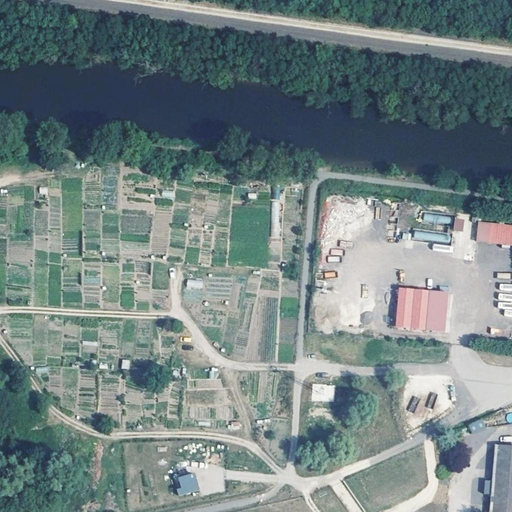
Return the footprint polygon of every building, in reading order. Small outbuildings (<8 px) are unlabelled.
[(63,307),(152,310),(152,294),(124,293),(131,291),(128,280),(132,280),(132,275),(119,274),(132,271),(101,270),(100,283),(82,282),(80,276),(57,275),(79,270),(62,269),(62,256),(81,257),(84,178),(48,177),(48,188),(38,187),(35,275),(49,271),(48,291),(34,295),(33,306),(63,307)] [(272,198),(279,199),(280,187),(273,187),(272,198)] [(271,238),(280,238),(280,202),(271,202),(271,238)] [(455,217),(453,230),(463,231),(464,218),(455,217)] [(511,226),(479,223),(477,242),(511,246),(511,226)] [(449,242),(450,234),(414,232),(413,240),(449,242)] [(203,288),(202,279),(186,280),(187,289),(203,288)] [(446,291),(398,287),(394,326),(443,330),(446,291)] [(122,359),(121,369),(129,369),(130,360),(122,359)] [(334,401),(334,384),(312,385),(312,401),(334,401)] [(414,412),(419,398),(412,396),(408,410),(414,412)] [(468,424),(472,434),(486,428),(481,418),(468,424)] [(511,511),(511,444),(495,444),(490,511),(511,511)] [(177,488),(178,495),(199,492),(196,473),(178,476),(180,488),(177,488)]
